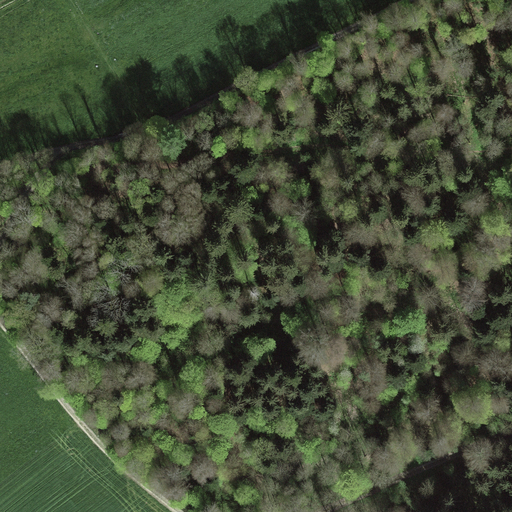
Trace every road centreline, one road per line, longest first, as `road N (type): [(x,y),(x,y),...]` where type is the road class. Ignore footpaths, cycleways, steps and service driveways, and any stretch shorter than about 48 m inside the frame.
road 1 (track): [(0,169),(171,122),(404,0)]
road 2 (track): [(0,318),(94,437),(178,511)]
road 3 (track): [(315,511),(511,433)]
road 4 (track): [(72,0),(154,128)]
